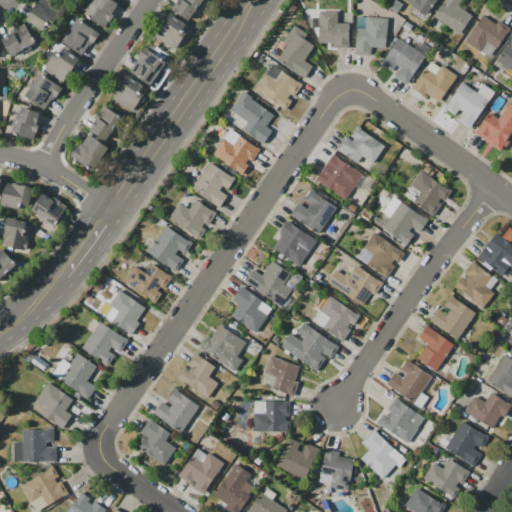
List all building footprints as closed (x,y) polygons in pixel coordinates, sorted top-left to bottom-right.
[(44,24),(52,27),(61,7),(43,0),(35,0),(26,22),(42,29),(44,24)] [(118,5),(111,0),(93,0),(84,15),(103,28),(118,5)] [(171,11),(189,23),(204,0),(178,0),(171,11)] [(460,0),(443,0),(432,18),(459,36),(471,17),(456,6),(460,0)] [(348,46),(347,24),(336,24),(336,11),(317,12),(318,46),(348,46)] [(188,28),(169,15),(153,37),(172,50),(188,28)] [(497,21),(495,25),(482,16),(464,42),(488,58),(509,29),(497,21)] [(369,56),(370,47),(384,49),(387,19),(366,18),(365,29),(356,29),(354,55),(369,56)] [(82,57),(97,33),(75,19),(60,43),(82,57)] [(303,61),(313,46),(303,39),(306,34),(293,25),(281,43),(285,46),(276,60),(304,78),(312,67),(303,61)] [(34,48),(26,26),(0,36),(8,57),(34,48)] [(406,85),(425,54),(398,37),(381,65),(393,73),(391,76),(406,85)] [(511,37),(495,61),(511,72),(511,37)] [(56,47),(42,70),(65,83),(78,59),(56,47)] [(128,72),(149,86),(165,63),(144,49),(128,72)] [(455,76),(430,61),(412,89),(423,97),(425,94),(438,103),(455,76)] [(285,110),(301,84),(270,65),(254,91),(285,110)] [(44,111),(60,88),(39,74),(23,97),(44,111)] [(144,84),(122,76),(112,103),(134,111),(144,84)] [(443,109),(457,117),(455,120),(469,129),(493,93),(481,85),(476,92),(461,82),(443,109)] [(271,132),(265,127),(273,115),(241,93),(229,110),(247,122),(241,130),(262,145),(271,132)] [(497,119),(488,113),(474,134),(499,151),(511,131),(511,106),(508,103),(497,119)] [(108,142),(121,117),(100,107),(87,132),(108,142)] [(36,138),(37,111),(15,110),(14,137),(36,138)] [(384,145),(355,128),(348,139),(344,136),(335,150),(356,164),(361,157),(372,165),(384,145)] [(242,175),(259,149),(228,129),(211,155),(242,175)] [(93,172),(107,148),(85,135),(71,158),(93,172)] [(344,200),(361,175),(331,155),(314,181),(344,200)] [(226,192),(234,178),(208,163),(191,191),(219,208),(228,193),(226,192)] [(442,203),(443,203),(450,192),(420,171),(410,185),(420,193),(413,204),(432,217),(442,203)] [(0,204),(26,212),(32,189),(5,182),(0,201),(0,204)] [(335,207),(309,191),(301,203),(298,201),(289,216),(319,234),(335,207)] [(31,214),(55,226),(65,207),(40,194),(31,214)] [(382,212),(389,216),(380,230),(407,246),(413,236),(408,233),(411,228),(419,233),(427,220),(391,198),(382,212)] [(215,213),(194,200),(188,209),(178,203),(167,219),(199,239),(215,213)] [(24,232),(25,222),(5,220),(2,247),(24,250),(26,232),(24,232)] [(316,242),(288,222),(270,248),(298,267),(316,242)] [(191,245),(165,227),(147,254),(175,272),(184,257),(183,257),(191,245)] [(396,265),(403,253),(372,233),(356,258),(386,278),(395,264),(396,265)] [(508,267),(511,269),(511,246),(496,233),(477,257),(501,276),(508,267)] [(261,276),(252,270),(243,284),(280,306),(290,290),(283,285),(290,274),(270,262),(261,276)] [(482,308),(493,293),(489,289),(496,281),(471,262),(462,275),(453,287),(482,308)] [(171,277),(150,264),(144,273),(134,267),(124,284),(155,304),(171,277)] [(335,269),(326,284),(361,306),(370,293),(375,296),(382,283),(354,266),(347,277),(335,269)] [(230,317),(255,334),(271,308),(240,287),(231,300),(238,305),(230,317)] [(146,310),(120,292),(102,316),(128,335),(146,310)] [(312,321),(342,342),(352,328),(359,317),(329,296),(312,321)] [(475,314),(449,296),(440,309),(438,307),(428,321),(456,340),(475,314)] [(81,350),(109,367),(126,340),(98,322),(81,350)] [(245,343),(216,324),(200,350),(234,372),(242,360),(237,357),(245,343)] [(338,347),(302,324),(294,336),(290,333),(280,348),(316,371),(326,357),(330,360),(338,347)] [(417,339),(426,344),(416,359),(435,372),(453,345),(426,327),(417,339)] [(176,379),(207,399),(217,384),(208,378),(215,367),(194,353),(185,367),(184,367),(176,379)] [(51,377),(87,399),(94,387),(86,382),(95,366),(76,354),(70,365),(61,360),(51,377)] [(511,398),(511,360),(503,355),(486,382),(511,398)] [(301,368),(268,356),(262,373),(273,377),(270,388),(290,395),(301,368)] [(386,384),(415,404),(432,377),(406,360),(398,373),(394,371),(386,384)] [(72,399),(46,383),(35,401),(46,407),(41,416),(62,429),(70,415),(65,412),(72,399)] [(165,403),(162,401),(153,416),(182,433),(199,406),(173,390),(165,403)] [(503,418),(510,405),(489,394),(484,403),(473,397),(464,414),(492,429),(499,416),(503,418)] [(385,413),(382,412),(375,425),(408,443),(423,416),(392,400),(385,413)] [(252,432),(287,433),(288,416),(289,416),(289,402),(252,401),(252,432)] [(175,448),(164,442),(169,433),(150,420),(133,446),(164,466),(175,448)] [(482,452),(480,451),(487,438),(460,422),(444,449),(473,467),(482,452)] [(21,429),(21,444),(13,444),(13,461),(55,461),(56,445),(52,445),(52,430),(21,429)] [(395,464),(398,467),(405,460),(373,431),(362,443),(369,449),(359,460),(381,479),(395,464)] [(305,444),(302,453),(296,451),(299,443),(286,438),(275,468),(305,480),(317,448),(305,444)] [(177,477),(202,494),(223,465),(197,448),(177,477)] [(349,491),(352,459),(338,458),(339,452),(323,450),(320,474),(331,475),(330,489),(349,491)] [(469,473),(447,460),(442,469),(431,463),(421,480),(454,499),(469,473)] [(250,474),(234,464),(212,499),(232,511),(237,511),(253,487),(245,483),(250,474)] [(41,496),(45,504),(66,494),(54,469),(21,484),(29,502),(41,496)] [(440,511),(444,506),(414,489),(404,507),(412,511),(440,511)] [(285,511),(287,510),(258,493),(246,511),(285,511)] [(102,511),(104,510),(79,494),(66,511),(102,511)]
